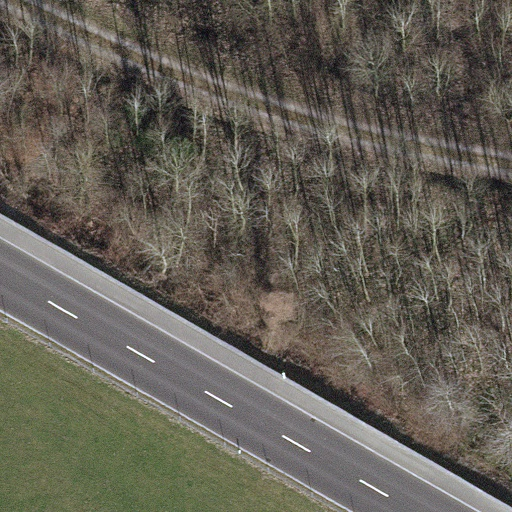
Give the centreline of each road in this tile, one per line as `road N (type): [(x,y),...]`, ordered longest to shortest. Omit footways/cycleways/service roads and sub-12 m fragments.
road 1 (track): [(6,0),(192,94),(511,169)]
road 2 (tertiary): [(0,277),(412,511)]
